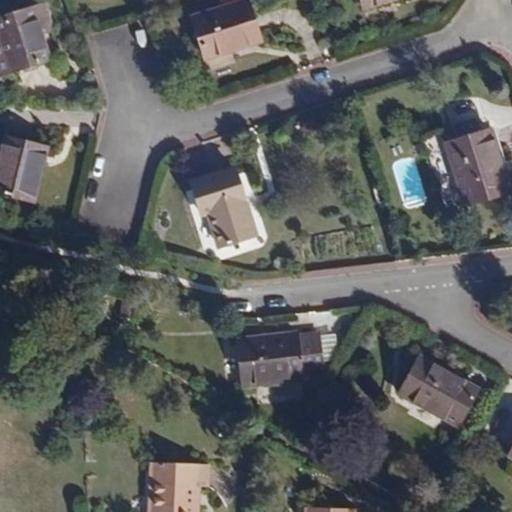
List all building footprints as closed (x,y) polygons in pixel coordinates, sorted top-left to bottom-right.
[(20,12),(15,0),(2,5),(6,16),(20,12)] [(260,41),(247,0),(244,0),(191,17),(204,59),(260,41)] [(0,74),(49,59),(41,34),(38,26),(51,21),(45,4),(20,12),(6,16),(0,18),(0,74)] [(54,29),(51,21),(38,26),(41,34),(54,29)] [(319,126),(316,117),(303,121),(306,130),(319,126)] [(509,191),(490,129),(446,143),(466,205),(509,191)] [(0,193),(32,201),(46,147),(2,136),(0,145),(0,193)] [(254,235),(232,168),(190,182),(201,213),(208,211),(220,246),(254,235)] [(322,362),(319,332),(297,334),(297,332),(268,335),(258,336),(236,338),(242,385),(302,378),(302,376),(315,374),(314,363),(322,362)] [(457,425),(477,388),(420,356),(399,393),(457,425)] [(196,511),(199,486),(206,486),(208,464),(152,461),(149,511),(196,511)]
